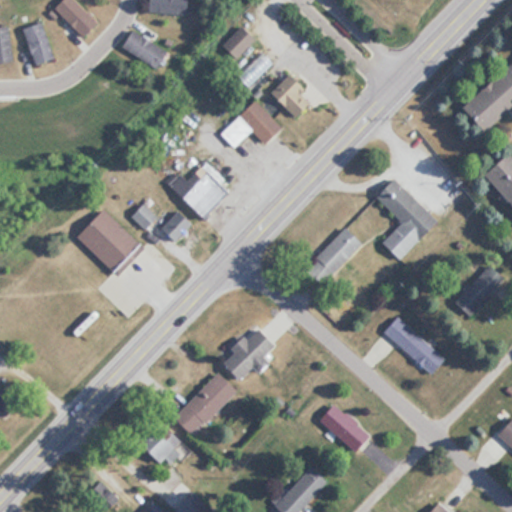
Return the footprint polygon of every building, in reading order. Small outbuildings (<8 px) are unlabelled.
[(100,23),(77,0),(64,0),(57,8),(86,37),(100,23)] [(191,0),(151,0),(150,11),(190,14),(191,0)] [(58,57),(44,22),(24,30),(38,65),(58,57)] [(239,57),(258,38),(243,23),(224,42),(239,57)] [(0,28),(0,62),(15,62),(13,27),(0,28)] [(160,68),(170,52),(134,28),(123,44),(160,68)] [(240,74),(251,85),(274,60),(263,50),(240,74)] [(511,66),(463,105),(485,133),(511,111),(511,66)] [(302,94),(309,87),(294,72),(274,91),(300,117),(313,104),(302,94)] [(255,129),(268,143),(285,127),(258,99),(223,133),(236,147),(255,129)] [(511,154),(490,174),(511,199),(511,154)] [(396,176),(377,195),(403,221),(384,239),(403,258),(441,221),(396,176)] [(80,236),(117,271),(144,243),(106,208),(80,236)] [(178,238),(195,222),(181,208),(165,225),(178,238)] [(365,242),(348,225),(313,261),(330,278),(365,242)] [(471,314),(508,279),(492,263),(456,298),(471,314)] [(399,315),(385,330),(435,374),(448,358),(399,315)] [(266,357),(279,345),(261,326),(225,359),(244,378),(258,365),(263,371),(271,363),(266,357)] [(176,416),(195,435),(240,390),(221,371),(176,416)] [(0,417),(13,404),(0,391),(0,417)] [(358,452),(373,436),(336,403),(321,420),(358,452)] [(511,444),(511,422),(501,434),(511,444)] [(301,511),(330,480),(311,464),(276,503),(286,511),(301,511)] [(165,511),(153,500),(141,511),(165,511)]
